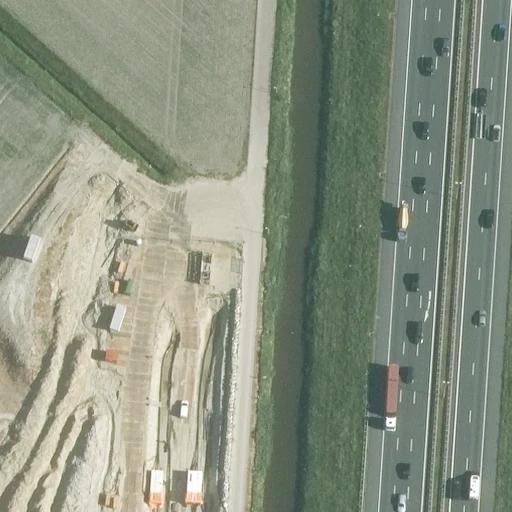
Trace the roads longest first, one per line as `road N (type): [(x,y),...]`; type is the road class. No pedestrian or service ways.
road 1 (motorway): [(426,0),(393,511)]
road 2 (motorway): [(464,511),(497,0)]
